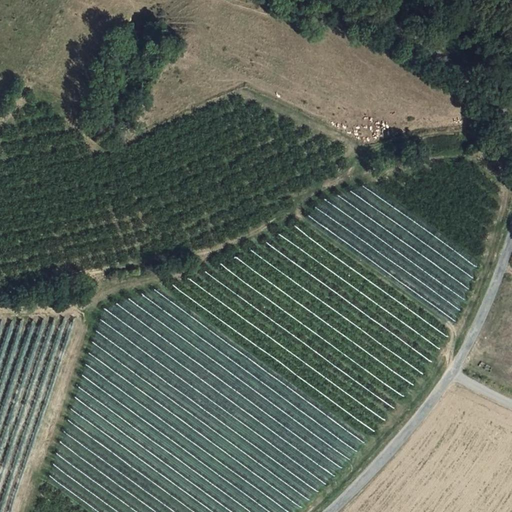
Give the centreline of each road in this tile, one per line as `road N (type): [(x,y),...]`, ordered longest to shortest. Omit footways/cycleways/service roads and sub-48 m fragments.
road 1 (unclassified): [(333,511),(454,372),(511,234)]
road 2 (unclassified): [(511,110),(485,81),(385,25),(312,0)]
